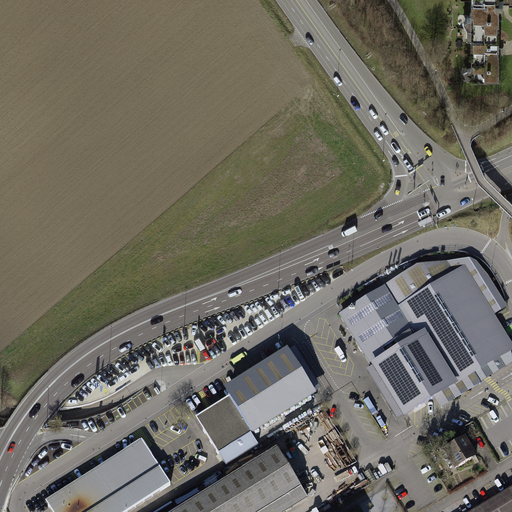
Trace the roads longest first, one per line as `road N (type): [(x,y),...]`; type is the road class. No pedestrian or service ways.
road 1 (residential): [(511,284),(497,253),(481,242),(434,236),(287,318),(28,486),(21,511)]
road 2 (primary): [(446,196),(120,335),(41,399),(0,464)]
road 3 (secondary): [(304,0),(446,196)]
